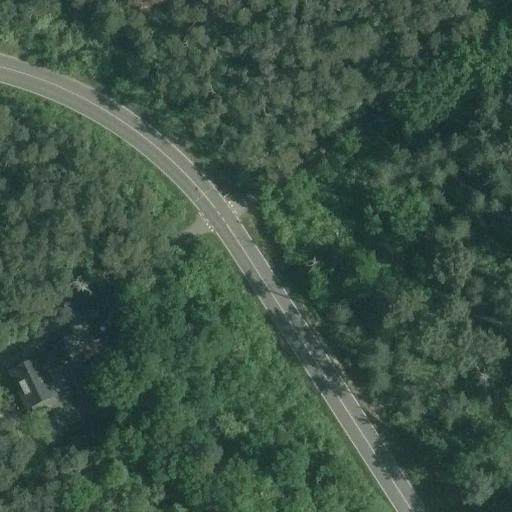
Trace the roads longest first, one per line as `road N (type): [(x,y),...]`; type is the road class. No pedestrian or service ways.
road 1 (unclassified): [(0,70),(85,100),(178,166),(245,253),(411,511)]
road 2 (track): [(0,348),(511,30)]
